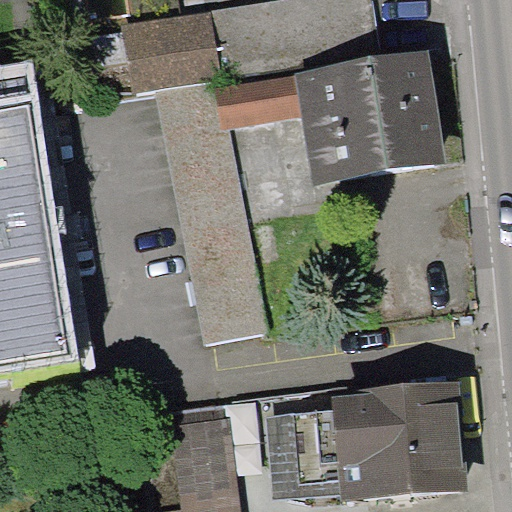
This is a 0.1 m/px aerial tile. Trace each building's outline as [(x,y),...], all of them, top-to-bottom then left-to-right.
[(373,0),(272,0),(210,10),(221,79),(222,87),(295,75),(295,73),(382,59),(373,0)] [(221,79),(210,10),(122,25),(134,94),(156,90),(221,79)] [(382,59),(295,73),(295,75),(222,87),(215,88),(223,129),(229,128),(302,117),(314,185),(446,162),(427,51),(382,59)] [(32,62),(0,67),(0,377),(81,364),(57,218),(32,62)] [(156,90),(206,344),(270,331),(229,128),(223,129),(215,88),(222,87),(221,79),(156,90)] [(462,415),(459,381),(360,389),(360,393),(332,395),(333,411),(267,417),(274,500),(340,495),(341,500),(468,489),(466,461),(463,461),(461,445),(459,415),(462,415)] [(241,511),(226,404),(168,412),(181,509),(161,511),(241,511)]
